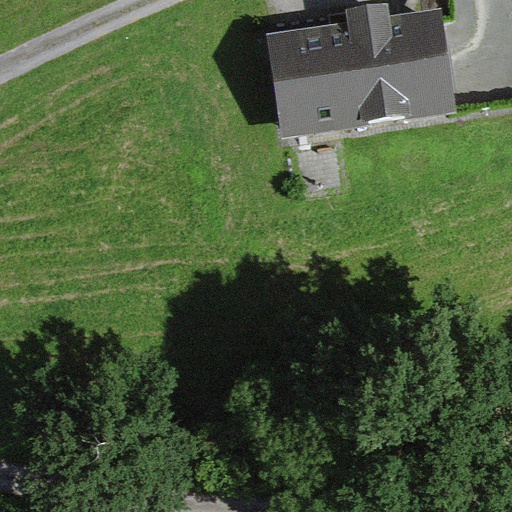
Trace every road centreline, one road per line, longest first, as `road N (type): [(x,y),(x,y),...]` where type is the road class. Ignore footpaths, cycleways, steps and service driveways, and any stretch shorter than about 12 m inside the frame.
road 1 (track): [(217,511),(0,477)]
road 2 (track): [(140,0),(0,62)]
